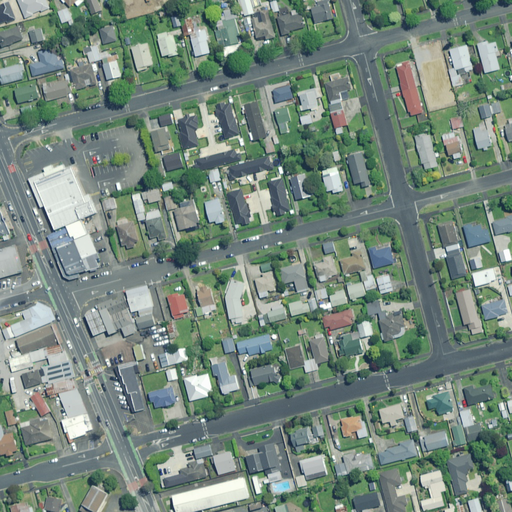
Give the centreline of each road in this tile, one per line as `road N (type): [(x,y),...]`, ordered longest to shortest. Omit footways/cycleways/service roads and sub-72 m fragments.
road 1 (residential): [(0,139),(362,44)]
road 2 (residential): [(406,204),(59,295)]
road 3 (residential): [(124,449),(447,364)]
road 4 (secondary): [(124,449),(59,295)]
road 5 (residential): [(406,204),(362,44)]
road 6 (residential): [(447,364),(406,204)]
road 7 (residential): [(362,44),(511,4)]
road 8 (secondary): [(54,282),(0,151)]
